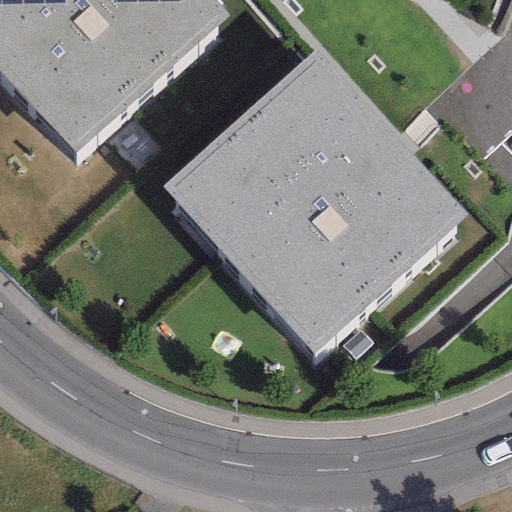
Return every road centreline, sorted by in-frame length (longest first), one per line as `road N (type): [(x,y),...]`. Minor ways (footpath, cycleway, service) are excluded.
road 1 (unknown): [(511,92),(319,266),(226,399)]
road 2 (tertiary): [(0,346),(52,389),(186,457),(263,473),(346,475)]
road 3 (tertiary): [(346,475),(511,431)]
